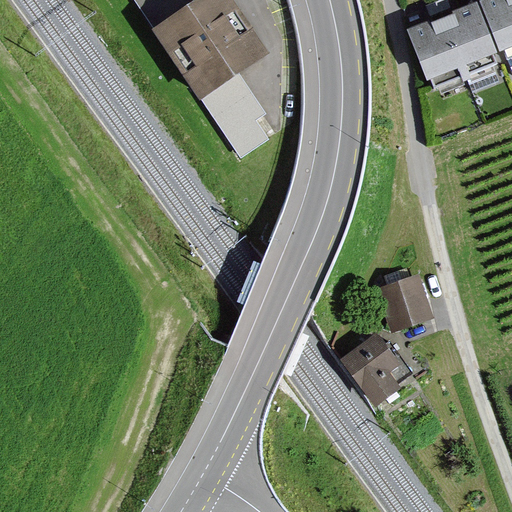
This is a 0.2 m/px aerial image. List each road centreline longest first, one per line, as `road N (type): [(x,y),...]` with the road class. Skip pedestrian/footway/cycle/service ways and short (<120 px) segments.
road 1 (tertiary): [(213,467),(314,257),(340,184),(350,68),(338,0)]
road 2 (track): [(428,207),(511,478)]
road 3 (residential): [(390,0),(428,207)]
